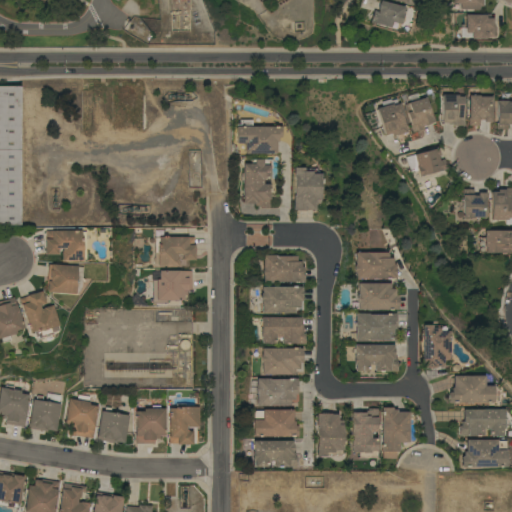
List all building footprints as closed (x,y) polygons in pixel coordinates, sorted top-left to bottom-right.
[(483,0),(483,6),(480,7),(480,10),(476,10),(476,9),(461,9),(461,4),(452,4),(452,0),(483,0)] [(404,7),(402,13),(403,13),(400,25),(391,22),(390,28),(370,23),(374,11),(377,12),(380,1),(404,7)] [(490,14),(490,18),(492,18),(492,27),(495,26),(495,37),(487,37),(485,39),(472,39),(471,33),(466,33),(466,15),(490,14)] [(0,86),(20,86),(20,225),(0,225),(0,86)] [(83,92),(94,92),(94,91),(98,91),(98,92),(107,92),(107,117),(103,117),(103,126),(102,126),(99,131),(83,132),(83,92)] [(114,92),(124,92),(124,91),(127,91),(127,92),(138,92),(138,117),(133,116),(133,125),(130,131),(114,132),(114,92)] [(458,95),(458,97),(464,97),(464,122),(464,126),(452,126),(452,125),(447,125),(447,123),(441,123),(441,95),(458,95)] [(492,122),(483,122),(483,120),(479,120),(479,126),(468,126),(468,96),(479,96),(479,97),(492,97),(492,122)] [(404,104),(426,97),(434,123),(423,126),(424,129),(423,129),(424,131),(418,133),(418,131),(412,133),(404,104)] [(511,126),(511,125),(506,125),(506,129),(497,129),(496,103),(496,101),(506,101),(506,102),(511,102),(511,126)] [(408,133),(397,136),(397,134),(392,136),(391,134),(385,136),(377,109),(393,104),(393,105),(399,103),(408,133)] [(245,154),(245,144),(236,144),(236,127),(237,127),(237,125),(240,125),(240,120),(251,120),(251,127),(279,127),(279,137),(277,137),(277,142),(275,142),(275,154),(245,154)] [(437,148),(440,156),(438,156),(439,161),(442,169),(421,176),(422,176),(419,177),(417,170),(410,173),(406,157),(437,148)] [(243,164),(251,164),(251,160),(271,160),(271,166),(271,167),(271,168),(270,169),(269,169),(270,179),(263,179),(263,184),(269,184),(270,207),(259,208),(259,206),(255,206),(255,204),(254,204),(254,203),(243,203),(243,164)] [(319,204),(314,204),(314,210),(293,210),(293,196),(294,196),(294,177),(293,177),(293,168),(303,168),(303,170),(306,169),(314,169),(317,174),(319,174),(319,204)] [(511,218),(507,218),(507,220),(491,220),(491,192),(497,192),(497,190),(502,190),(502,188),(511,188),(511,218)] [(463,189),(473,189),(473,195),(477,195),(477,193),(486,193),(486,197),(485,197),(485,218),(463,218),(463,189)] [(61,261),(61,251),(62,251),(62,249),(60,249),(58,250),(58,255),(45,255),(45,239),(46,239),(46,231),(81,231),(81,232),(84,232),(85,233),(85,234),(85,252),(82,252),(82,261),(61,261)] [(511,231),(511,253),(486,253),(486,247),(484,247),(484,231),(511,231)] [(157,266),(157,253),(155,253),(155,238),(159,238),(159,237),(188,237),(194,237),(194,245),(195,245),(195,261),(182,261),(182,256),(181,255),(178,254),(179,266),(157,266)] [(388,253),(388,258),(392,258),(392,265),(395,265),(395,279),(355,279),(355,272),(354,272),(354,265),(355,265),(355,253),(388,253)] [(263,255),(277,255),(277,256),(297,256),(297,262),(300,262),(300,267),(303,267),(303,283),(294,283),(294,282),(274,282),(274,283),(263,283),(263,255)] [(47,284),(46,284),(47,264),(76,266),(76,267),(82,268),(80,288),(77,294),(74,293),(74,294),(46,292),(47,284)] [(191,271),(191,290),(188,290),(188,291),(187,291),(187,295),(183,295),(183,301),(167,301),(167,303),(152,303),(152,281),(156,281),(156,280),(159,280),(159,271),(191,271)] [(390,284),(390,289),(395,289),(395,296),(398,296),(398,310),(358,310),(358,303),(357,303),(357,296),(358,296),(358,284),(390,284)] [(302,287),(302,301),(299,301),(299,308),(294,308),(294,313),(262,313),(262,301),(261,301),(261,293),(262,293),(262,287),(302,287)] [(58,325),(57,325),(58,330),(52,332),(52,334),(35,339),(33,332),(29,333),(18,299),(26,296),(41,291),(45,304),(40,306),(39,307),(40,309),(42,309),(42,308),(51,305),(58,325)] [(0,301),(14,297),(23,328),(15,331),(16,334),(8,336),(9,339),(1,341),(0,338),(0,301)] [(369,314),(369,315),(386,315),(386,314),(395,313),(395,329),(393,329),(393,335),(388,335),(388,341),(355,341),(355,328),(355,320),(356,320),(356,314),(369,314)] [(301,318),(301,330),(303,330),(303,334),(305,334),(305,344),(281,344),(281,337),(276,337),(276,344),(262,344),(262,337),(261,337),(261,318),(301,318)] [(449,361),(443,361),(443,367),(437,367),(437,368),(433,368),(433,369),(422,369),(422,325),(432,325),(432,326),(443,326),(449,331),(449,361)] [(393,345),(393,357),(396,357),(396,362),(397,362),(398,371),(374,372),(374,365),(369,365),(369,371),(355,371),(355,365),(354,365),(354,357),(355,357),(354,345),(393,345)] [(302,348),(302,363),(299,363),(299,369),(294,369),(294,375),(262,375),(262,363),(261,363),(261,355),(262,355),(262,349),(302,348)] [(483,376),(483,386),(492,386),(492,403),(448,403),(448,392),(451,392),(451,388),(453,388),(453,376),(483,376)] [(270,379),(297,379),(297,394),(294,394),(295,400),(290,400),(290,406),(257,406),(257,394),(256,385),(257,385),(257,379),(270,379)] [(5,424),(5,421),(5,419),(1,419),(1,415),(0,414),(0,390),(4,391),(5,385),(13,387),(13,390),(20,391),(20,394),(29,395),(23,427),(5,424)] [(55,432),(47,430),(46,432),(28,428),(32,400),(36,400),(36,398),(37,396),(42,397),(42,401),(45,402),(47,393),(60,396),(59,404),(60,404),(55,432)] [(68,399),(77,400),(78,395),(89,397),(88,402),(89,402),(89,405),(97,406),(93,430),(92,438),(75,436),(67,435),(69,427),(64,426),(68,399)] [(198,428),(186,428),(186,430),(188,432),(193,432),(193,445),(177,445),(177,444),(169,444),(168,408),(175,408),(176,408),(176,405),(177,405),(184,404),(185,405),(186,407),(198,407),(198,428)] [(123,443),(114,442),(114,443),(96,440),(101,411),(104,412),(105,408),(105,407),(110,408),(111,409),(110,413),(128,416),(123,443)] [(381,408),(392,408),(392,410),(397,410),(397,412),(409,412),(409,443),(398,443),(398,451),(396,451),(396,458),(383,458),(383,452),(381,452),(381,408)] [(165,409),(165,436),(159,436),(159,439),(154,439),(154,444),(135,444),(135,412),(144,412),(144,409),(165,409)] [(351,413),(365,413),(365,411),(367,411),(367,409),(377,409),(377,432),(371,432),(371,438),(376,438),(377,458),(359,458),(359,453),(351,453),(351,413)] [(254,437),(254,420),(254,410),(293,410),(293,422),(294,422),(294,426),(297,426),(297,437),(254,437)] [(502,410),(502,423),(503,423),(503,429),(501,429),(501,436),(488,436),(488,429),(482,429),(482,436),(459,436),(458,426),(461,426),(460,422),(463,422),(462,410),(502,410)] [(316,414),(320,414),(320,413),(329,413),(329,414),(338,414),(338,420),(342,420),(342,455),(326,455),(325,457),(316,456),(316,414)] [(461,467),(461,456),(463,456),(463,452),(466,452),(465,440),(496,440),(496,441),(504,441),(505,467),(461,467)] [(292,441),(292,453),(295,453),(295,460),(297,460),(297,467),(274,468),(274,461),(268,461),(268,467),(255,467),(255,460),(253,460),(253,453),(254,453),(254,441),(292,441)] [(18,505),(0,502),(0,471),(15,474),(15,475),(23,477),(18,505)] [(23,511),(27,485),(33,486),(34,480),(40,481),(40,479),(58,482),(53,511),(23,511)] [(85,487),(84,493),(80,492),(80,497),(77,499),(76,502),(79,503),(80,502),(88,503),(86,511),(58,511),(63,483),(85,487)] [(91,511),(95,492),(112,495),(112,496),(122,498),(119,511),(91,511)]
